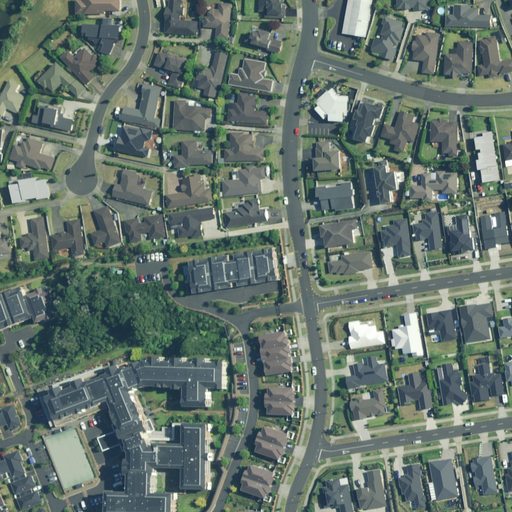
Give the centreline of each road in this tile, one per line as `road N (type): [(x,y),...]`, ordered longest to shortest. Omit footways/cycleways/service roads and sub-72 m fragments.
road 1 (tertiary): [(303,56),(289,174),(307,305)]
road 2 (residential): [(511,96),(448,99),(303,56)]
road 3 (residential): [(511,272),(307,305)]
road 4 (residential): [(312,448),(511,421)]
road 5 (residential): [(219,511),(247,420),(250,315)]
road 6 (residential): [(79,181),(105,98),(140,49),(141,0)]
road 7 (tertiary): [(307,305),(318,382),(312,448)]
